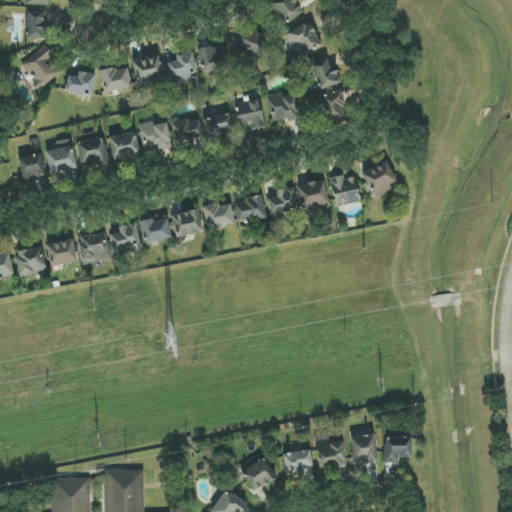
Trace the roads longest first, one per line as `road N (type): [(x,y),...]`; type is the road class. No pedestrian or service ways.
road 1 (residential): [(309,162),(0,223)]
road 2 (residential): [(316,0),(356,66),(371,122),(363,142),(309,162)]
road 3 (residential): [(70,0),(91,36),(158,41),(200,32),(245,0)]
road 4 (residential): [(511,269),(503,355),(511,426)]
